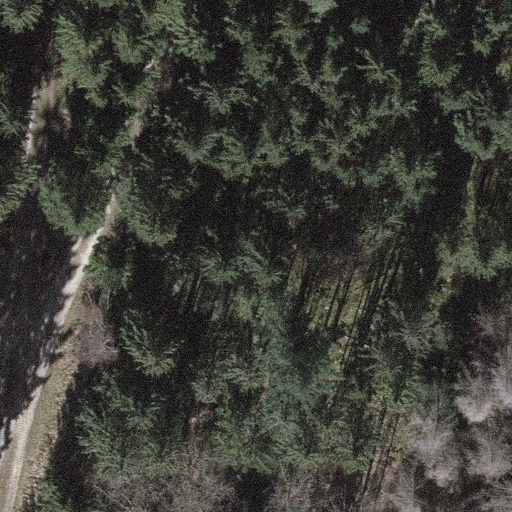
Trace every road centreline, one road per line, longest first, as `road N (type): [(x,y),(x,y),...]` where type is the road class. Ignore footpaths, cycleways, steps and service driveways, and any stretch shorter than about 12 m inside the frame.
road 1 (track): [(165,0),(71,267),(23,347)]
road 2 (track): [(23,347),(40,0)]
road 3 (track): [(23,347),(0,473)]
